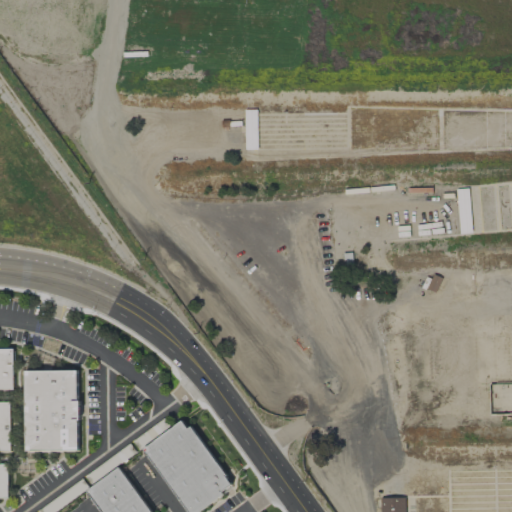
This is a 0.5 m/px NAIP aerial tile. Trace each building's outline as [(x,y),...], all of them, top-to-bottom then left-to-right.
[(257,149),(257,110),(245,110),(245,150),(257,149)] [(473,233),(468,189),(455,190),(460,234),(473,233)] [(0,452),(10,452),(10,402),(0,402),(0,390),(13,390),(12,349),(0,349),(0,452)] [(25,452),(79,451),(77,370),(24,371),(25,452)] [(186,419),(143,447),(186,511),(196,511),(232,488),(186,419)] [(0,498),(8,499),(7,464),(0,463),(0,498)] [(102,511),(150,511),(120,467),(87,489),(102,511)] [(380,498),(380,511),(405,511),(405,498),(380,498)]
